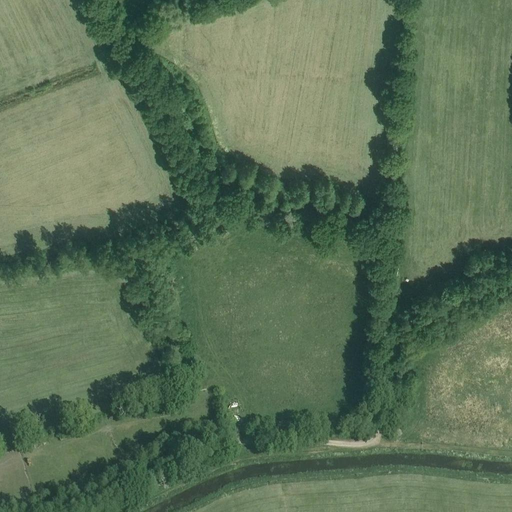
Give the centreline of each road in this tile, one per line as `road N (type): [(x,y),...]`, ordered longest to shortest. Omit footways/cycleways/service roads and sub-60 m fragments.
road 1 (track): [(49,511),(212,445),(345,445)]
road 2 (track): [(376,437),(396,339),(412,321),(511,274)]
road 3 (track): [(125,511),(234,460),(345,445)]
